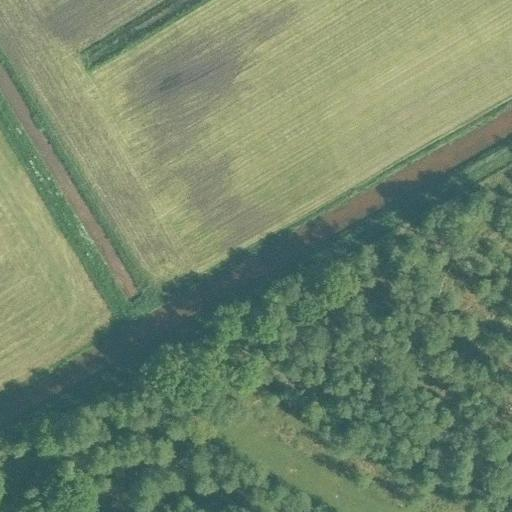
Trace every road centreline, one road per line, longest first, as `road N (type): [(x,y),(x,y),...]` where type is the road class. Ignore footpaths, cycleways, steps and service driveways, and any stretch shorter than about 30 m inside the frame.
road 1 (track): [(0,457),(14,428),(511,152)]
road 2 (track): [(0,483),(74,433),(142,412),(217,431),(363,511)]
